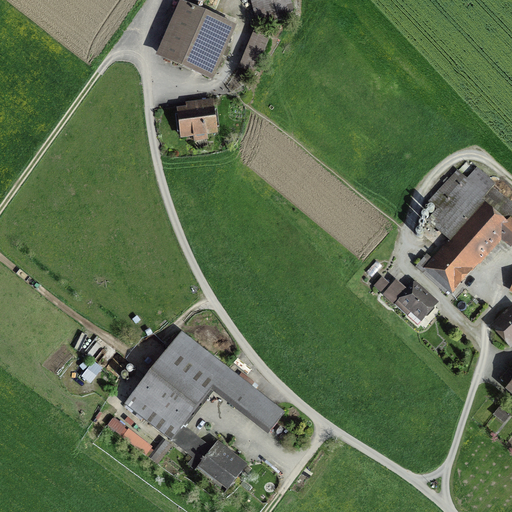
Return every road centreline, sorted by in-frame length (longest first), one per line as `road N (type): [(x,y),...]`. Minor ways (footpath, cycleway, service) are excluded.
road 1 (residential): [(433,494),(330,427),(258,364),(181,247),(144,105),(143,62),(158,0)]
road 2 (track): [(486,345),(400,261),(425,186),(456,157),(478,156),(511,182)]
road 3 (track): [(0,257),(129,353),(211,299)]
road 4 (track): [(0,211),(90,82),(150,14)]
road 5 (residential): [(433,494),(480,369),(484,321),(511,273)]
